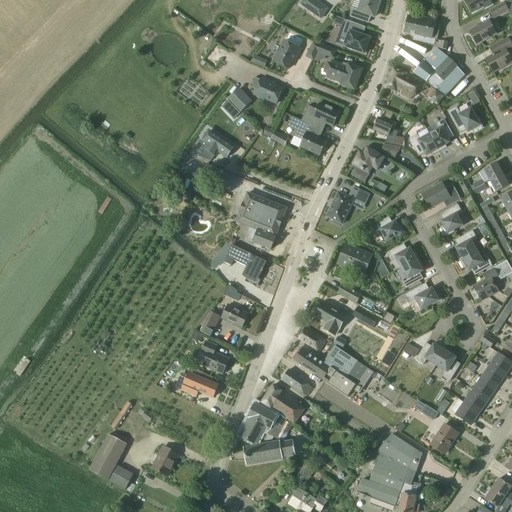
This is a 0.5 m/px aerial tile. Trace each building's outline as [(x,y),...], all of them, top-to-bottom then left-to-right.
[(302,0),(300,3),(309,10),(315,0),(302,0)] [(374,18),(380,0),(362,0),(359,11),(353,9),(350,17),(368,24),(371,16),(374,18)] [(464,0),(471,13),(483,7),(484,8),(491,4),(488,0),(464,0)] [(493,18),(489,21),(489,22),(508,11),(504,4),(489,12),(493,18)] [(408,17),(404,34),(414,36),(412,41),(434,46),(436,41),(437,41),(440,26),(435,25),(436,21),(418,17),(418,19),(408,17)] [(365,28),(362,27),(347,22),(342,37),(347,39),(344,47),(364,55),(370,39),(362,37),(365,28)] [(471,32),(477,44),(495,34),(488,22),(471,32)] [(300,48),(303,44),(285,34),(283,38),(300,48)] [(497,54),(486,60),(493,73),(511,62),(511,61),(506,51),(511,47),(511,45),(508,39),(493,47),(497,54)] [(301,50),(291,45),(285,41),(274,62),(288,70),(295,57),(297,58),(301,50)] [(441,41),(439,49),(446,51),(448,43),(441,41)] [(313,42),(305,57),(314,61),(318,53),(317,53),(321,45),(313,42)] [(317,53),(318,53),(333,59),(336,51),(321,45),(317,53)] [(436,49),(424,62),(413,74),(426,82),(428,85),(438,93),(445,97),(464,76),(457,68),(458,67),(436,49)] [(267,61),(255,57),(251,63),(264,68),(267,61)] [(354,91),(362,70),(348,65),(348,66),(343,64),(342,66),(333,62),(327,78),(342,84),(341,86),(354,91)] [(385,87),(393,91),(394,94),(398,95),(400,96),(401,95),(410,99),(415,97),(417,93),(422,90),(425,83),(406,74),(406,75),(393,69),(385,87)] [(275,84),(270,82),(262,78),(261,81),(255,78),(251,88),(257,90),(254,96),(276,104),(282,90),(274,86),(275,84)] [(252,102),(240,88),(228,99),(240,113),(252,102)] [(222,107),(233,120),(240,114),(228,100),(222,107)] [(301,122),(304,123),(317,129),(321,122),(333,128),(339,113),(319,104),(316,110),(308,107),(304,115),(301,122)] [(473,133),(480,129),(483,128),(477,118),(476,119),(471,109),(460,114),(456,108),(448,112),(460,134),(466,130),(468,133),(472,130),(473,133)] [(292,118),(289,126),(297,130),(294,137),(302,141),(299,147),(319,157),(326,142),(314,137),(317,129),(304,123),(301,122),(292,118)] [(378,119),(373,130),(388,136),(385,144),(392,145),(397,133),(391,130),(393,125),(378,119)] [(439,130),(429,135),(439,153),(447,148),(445,146),(449,143),(447,141),(454,137),(444,120),(436,124),(439,130)] [(262,134),(271,138),(274,132),(266,128),(262,134)] [(201,140),(191,154),(210,161),(217,152),(226,158),(234,147),(213,131),(204,142),(201,140)] [(276,131),(274,134),(271,140),(280,144),(284,136),(276,131)] [(429,135),(420,140),(417,135),(409,140),(418,157),(425,154),(426,156),(430,154),(431,157),(439,153),(429,135)] [(384,145),(381,151),(394,159),(401,148),(384,145)] [(364,154),(360,152),(353,165),(369,175),(373,169),(377,171),(384,158),(367,148),(364,154)] [(497,163),(484,170),(490,182),(503,175),(497,163)] [(503,175),(490,182),(496,193),(509,186),(503,175)] [(482,180),(473,184),(475,189),(484,184),(482,180)] [(382,195),(387,187),(379,182),(374,190),(382,195)] [(442,184),(422,195),(430,210),(443,202),(446,209),(461,201),(452,185),(445,190),(442,184)] [(475,189),(478,193),(487,188),(484,184),(475,189)] [(338,194),(327,216),(326,217),(327,217),(334,220),(332,223),(339,226),(340,223),(341,224),(342,224),(343,224),(342,223),(355,198),(366,203),(369,195),(353,187),(348,198),(339,193),(338,193),(337,194),(338,194)] [(511,192),(500,199),(507,211),(511,207),(511,192)] [(250,228),(245,241),(270,251),(275,238),(286,209),(248,194),(236,223),(250,228)] [(480,205),(482,209),(488,221),(493,218),(485,202),(480,205)] [(440,215),(444,221),(441,223),(443,227),(440,228),(445,237),(454,232),(454,231),(462,226),(457,216),(462,213),(458,205),(440,215)] [(376,235),(381,232),(387,242),(395,238),(396,239),(405,234),(400,225),(397,226),(395,222),(392,224),(389,218),(371,227),(376,235)] [(493,218),(488,221),(494,232),(499,229),(493,218)] [(499,229),(494,232),(500,242),(505,240),(499,229)] [(455,241),(458,247),(455,249),(458,253),(455,254),(459,262),(477,252),(471,242),(477,239),(472,231),(455,241)] [(505,240),(500,242),(506,253),(511,250),(505,240)] [(391,262),(396,259),(401,269),(419,259),(415,251),(412,253),(410,249),(407,251),(404,244),(386,254),(391,262)] [(346,245),(338,265),(364,276),(372,256),(346,245)] [(251,270),(248,275),(244,282),(257,288),(260,280),(258,279),(261,273),(262,273),(264,270),(263,270),(266,263),(232,246),(224,263),(231,266),(233,261),(251,270)] [(477,252),(459,262),(464,269),(466,268),(468,272),(471,270),(474,276),(492,267),(487,259),(482,262),(477,252)] [(419,259),(401,269),(407,278),(401,281),(406,289),(423,280),(420,274),(422,272),(420,268),(423,267),(419,259)] [(383,261),(375,265),(382,278),(389,274),(383,261)] [(511,273),(511,270),(507,261),(506,261),(494,268),(494,269),(499,277),(500,280),(508,276),(511,273)] [(493,281),(499,277),(494,269),(484,275),(487,280),(473,287),(481,301),(499,291),(493,281)] [(409,304),(416,300),(421,311),(432,305),(432,306),(442,301),(437,291),(434,293),(432,289),(429,290),(425,284),(404,296),(409,304)] [(356,305),(361,295),(343,285),(338,294),(356,305)] [(322,304),(321,304),(318,309),(317,310),(315,313),(316,315),(315,316),(328,323),(324,330),(335,336),(347,316),(333,308),(332,309),(322,304)] [(228,306),(222,319),(242,329),(248,316),(228,306)] [(373,328),(378,319),(357,307),(352,316),(373,328)] [(214,330),(222,315),(211,309),(201,324),(214,330)] [(506,309),(499,320),(504,323),(511,313),(506,309)] [(395,317),(387,313),(384,320),(391,324),(395,317)] [(504,323),(499,320),(491,331),(497,334),(504,323)] [(300,337),(299,340),(313,348),(314,347),(320,351),(325,342),(305,329),(304,330),(303,329),(301,330),(299,334),(299,336),(300,337)] [(339,341),(337,346),(351,354),(358,342),(344,334),(339,341)] [(478,347),(480,348),(485,351),(488,347),(490,348),(495,342),(485,335),(480,342),(481,343),(478,347)] [(511,337),(510,341),(504,339),(500,346),(511,353),(511,337)] [(208,355),(203,366),(223,374),(229,360),(214,354),(217,347),(206,342),(201,352),(208,355)] [(413,358),(418,350),(407,342),(402,350),(413,358)] [(423,366),(427,360),(436,366),(446,349),(439,345),(437,347),(434,345),(432,347),(426,344),(415,361),(423,366)] [(358,362),(356,360),(335,346),(324,364),(302,349),(294,362),(323,381),(348,397),(352,400),(356,393),(359,395),(370,377),(375,380),(374,380),(378,382),(381,376),(378,374),(377,375),(373,373),(357,362),(358,362)] [(446,349),(436,366),(445,372),(442,377),(450,382),(460,365),(454,361),(456,359),(452,356),(454,354),(446,349)] [(511,363),(498,354),(489,366),(505,377),(511,365),(511,363)] [(471,362),(468,367),(474,371),(477,366),(471,362)] [(489,366),(481,378),(496,389),(505,377),(489,366)] [(289,370),(282,380),(306,397),(313,388),(309,386),(309,385),(289,370)] [(196,397),(198,392),(213,398),(218,386),(198,378),(198,380),(188,376),(185,382),(181,391),(196,397)] [(481,378),(472,391),(488,401),(496,389),(481,378)] [(464,385),(458,381),(455,386),(461,390),(464,385)] [(273,386),(262,402),(287,418),(286,419),(294,425),(305,408),(290,397),(273,386)] [(435,399),(440,402),(447,392),(442,389),(435,399)] [(472,391),(464,403),(479,413),(488,401),(472,391)] [(421,413),(433,421),(438,414),(419,401),(414,408),(421,413)] [(122,411),(120,414),(111,428),(116,430),(132,405),(127,402),(122,411)] [(256,405),(240,437),(256,446),(243,448),(244,455),(245,460),(246,466),(283,460),(283,457),(296,455),(293,441),(280,444),(280,442),(256,446),(260,439),(265,441),(273,440),(274,438),(276,439),(286,419),(287,418),(262,402),(259,407),(256,405)] [(479,413),(464,403),(455,415),(471,426),(479,413)] [(321,411),(312,405),(309,410),(318,415),(321,411)] [(437,412),(442,415),(445,410),(440,407),(437,412)] [(153,418),(144,412),(142,416),(150,422),(153,418)] [(288,433),(293,425),(286,422),(282,430),(288,433)] [(431,446),(444,455),(458,434),(445,425),(431,446)] [(127,445),(108,435),(89,470),(108,481),(127,445)] [(422,455),(403,442),(392,435),(378,452),(374,464),(372,463),(369,471),(373,473),(370,482),(363,480),(358,494),(365,496),(364,499),(393,509),(394,507),(395,506),(400,507),(399,511),(417,511),(419,506),(414,505),(415,497),(410,496),(412,487),(411,486),(416,473),(422,455)] [(152,469),(167,477),(179,455),(163,447),(152,469)] [(298,475),(291,485),(297,489),(304,479),(305,479),(313,467),(307,463),(298,475)] [(118,467),(109,482),(125,490),(133,475),(118,467)] [(492,490),(510,501),(511,497),(511,494),(508,492),(511,487),(499,479),(492,490)] [(320,498),(317,502),(299,490),(289,504),(300,511),(310,511),(313,507),(320,511),(326,502),(320,498)] [(504,511),(510,504),(511,502),(510,501),(492,490),(485,500),(498,508),(495,511),(504,511)]
